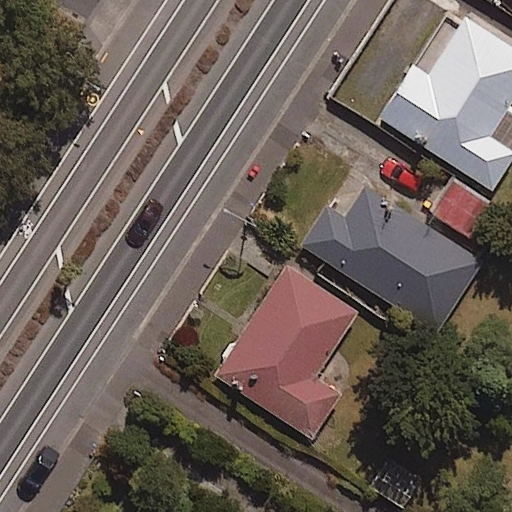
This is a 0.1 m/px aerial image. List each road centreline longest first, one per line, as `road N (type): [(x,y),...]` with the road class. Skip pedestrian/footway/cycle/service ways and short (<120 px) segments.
road 1 (secondary): [(292,0),(0,448)]
road 2 (secondary): [(0,307),(200,0)]
